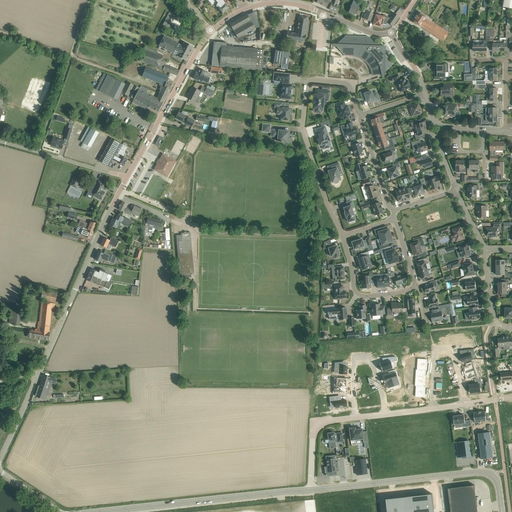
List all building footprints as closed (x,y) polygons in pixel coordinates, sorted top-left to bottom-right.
[(207,0),(212,5),(214,4),(215,4),(223,14),(229,8),(225,4),(227,2),(224,0),(207,0)] [(329,10),(337,12),(340,6),(336,5),(338,0),(332,0),(331,5),(329,10)] [(511,0),(504,0),(503,7),(508,8),(511,8),(511,0)] [(349,12),(356,15),(359,8),(360,4),(353,1),(351,7),(349,12)] [(368,9),(364,19),(370,21),(373,14),(372,14),(373,11),(368,9)] [(393,12),(390,16),(391,16),(390,18),(384,15),(383,17),(375,15),(373,25),(382,27),(382,24),(387,25),(387,23),(392,26),(399,17),(393,12)] [(421,27),(427,31),(433,23),(426,19),(427,17),(419,12),(412,22),(420,27),(421,27)] [(230,24),(238,38),(255,28),(247,14),(230,24)] [(309,18),(299,16),(298,20),(297,20),(295,33),(287,32),(286,39),(305,42),(309,18)] [(433,23),(427,31),(443,41),(448,33),(433,23)] [(177,56),(186,61),(193,47),(184,42),(182,46),(164,36),(159,46),(177,55),(177,56)] [(335,44),(335,47),(336,47),(344,56),(346,56),(346,55),(348,55),(348,56),(348,55),(353,56),(358,57),(361,59),(361,58),(365,61),(365,62),(365,61),(369,65),(368,65),(369,65),(371,70),(372,75),(382,74),(384,74),(384,72),(393,64),(385,54),(385,46),(377,46),(368,37),(367,38),(366,37),(345,36),(336,44),(335,44)] [(214,42),(211,66),(262,70),(264,50),(251,49),(251,41),(227,43),(214,42)] [(146,47),(140,62),(158,68),(161,60),(162,57),(156,54),(157,51),(146,47)] [(284,52),(275,50),(272,64),(282,65),(284,52)] [(167,64),(164,71),(177,76),(179,71),(167,64)] [(434,71),(434,78),(440,77),(440,79),(445,79),(445,73),(448,73),(448,65),(436,65),(436,71),(434,71)] [(145,67),(141,77),(160,84),(159,85),(161,86),(159,89),(161,91),(160,93),(166,96),(173,81),(167,79),(167,77),(145,67)] [(196,72),(193,78),(201,82),(202,80),(207,83),(209,78),(211,75),(205,72),(206,71),(200,69),(198,73),(196,72)] [(274,73),(273,81),(283,82),(283,84),(282,89),(279,89),(279,93),(282,93),(281,98),(283,98),(282,100),(289,100),(289,99),(290,99),(291,94),(292,90),(291,90),(292,85),(288,84),(288,82),(289,82),(290,74),(274,73)] [(390,77),(391,80),(391,81),(396,80),(399,88),(400,88),(401,92),(405,90),(405,89),(410,88),(408,81),(405,81),(404,78),(399,80),(398,74),(390,77)] [(125,84),(108,75),(99,92),(117,100),(121,93),(133,98),(133,100),(132,102),(146,109),(148,107),(158,112),(166,97),(166,96),(160,93),(157,99),(146,93),(148,89),(141,85),(140,88),(127,82),(123,90),(122,90),(125,84)] [(452,91),(452,84),(443,84),(443,88),(442,88),(442,91),(440,91),(440,96),(445,96),(445,98),(450,98),(450,91),(452,91)] [(207,89),(204,94),(210,97),(215,87),(212,85),(211,87),(208,86),(207,89)] [(191,91),(187,98),(195,102),(198,96),(200,91),(192,87),(190,91),(191,91)] [(313,103),(314,104),(313,109),(315,109),(315,110),(316,112),(317,112),(319,112),(320,111),(321,110),(322,110),(323,105),(326,104),(326,102),(327,96),(329,96),(330,92),(321,91),(320,96),(315,95),(314,101),(313,100),(313,101),(314,101),(313,103)] [(360,93),(362,100),(366,99),(367,103),(374,101),(374,102),(379,100),(377,93),(372,94),(371,92),(364,94),(364,92),(360,93)] [(274,108),(277,108),(277,115),(281,115),(281,120),(289,120),(290,109),(282,108),(282,103),(274,102),(274,108)] [(347,116),(350,115),(347,105),(345,106),(344,102),(337,104),(338,108),(341,118),(344,117),(344,119),(348,118),(347,116)] [(410,113),(412,117),(416,115),(421,113),(418,103),(413,105),(413,104),(409,106),(411,113),(410,113)] [(443,106),(443,116),(447,116),(447,115),(450,115),(450,117),(455,117),(455,111),(457,111),(457,105),(445,105),(445,106),(443,106)] [(179,112),(176,118),(182,121),(186,123),(185,123),(191,127),(195,121),(188,117),(188,118),(185,116),(179,112)] [(372,125),(373,126),(380,123),(384,122),(382,116),(384,116),(383,113),(374,116),(374,119),(371,120),(371,122),(371,123),(372,125)] [(415,128),(416,131),(426,127),(425,124),(424,123),(423,122),(421,123),(420,120),(410,123),(412,128),(413,128),(413,129),(415,128)] [(354,136),(358,134),(355,126),(353,127),(352,122),(346,124),(340,126),(343,133),(344,132),(347,131),(349,137),(350,137),(351,140),(355,138),(354,136)] [(373,126),(374,131),(382,129),(380,123),(373,126)] [(271,124),(263,124),(262,132),(270,133),(271,124)] [(319,136),(318,137),(319,139),(318,140),(320,145),(322,145),(323,149),(328,148),(326,143),(330,142),(328,136),(325,126),(318,129),(319,129),(321,134),(319,134),(319,136)] [(89,147),(96,132),(86,127),(79,142),(89,147)] [(426,127),(416,131),(417,133),(415,134),(415,135),(414,135),(416,140),(426,137),(425,134),(426,133),(427,132),(427,130),(426,127)] [(374,131),(376,137),(384,135),(382,129),(374,131)] [(277,130),(272,130),(272,135),(278,136),(278,142),(280,142),(282,143),(283,142),(287,143),(288,142),(291,142),(291,137),(288,136),(289,131),(279,131),(277,131),(277,130)] [(384,135),(376,137),(378,143),(386,140),(389,139),(387,134),(384,135)] [(155,145),(158,147),(163,138),(159,136),(155,145)] [(53,137),(51,146),(62,149),(64,141),(53,137)] [(124,153),(119,150),(122,145),(112,139),(99,161),(110,167),(114,160),(123,166),(127,159),(122,156),(124,153)] [(384,147),(385,150),(394,147),(393,144),(392,144),(390,139),(389,139),(386,140),(378,143),(378,144),(379,146),(380,149),(384,147)] [(417,149),(419,153),(428,150),(425,142),(420,144),(418,140),(411,143),(414,151),(417,149)] [(354,141),(347,143),(349,147),(352,146),(356,157),(363,155),(359,143),(355,144),(354,141)] [(504,142),(490,142),(490,161),(498,161),(498,156),(496,156),(496,150),(504,150),(504,142)] [(394,147),(385,150),(386,150),(387,153),(382,155),(385,163),(389,161),(389,163),(395,161),(393,156),(394,155),(393,152),(396,151),(394,147)] [(157,164),(154,170),(168,177),(176,162),(163,154),(159,160),(158,159),(156,163),(157,164)] [(415,157),(416,161),(419,160),(421,166),(424,165),(425,168),(427,167),(432,166),(430,158),(422,160),(421,155),(415,157)] [(456,172),(459,172),(466,172),(466,169),(464,169),(464,161),(456,161),(456,172)] [(467,162),(467,170),(470,170),(470,169),(475,169),(475,173),(479,173),(479,161),(470,161),(470,162),(467,162)] [(355,164),(357,171),(359,170),(362,179),(370,177),(369,173),(370,173),(369,169),(368,169),(367,166),(362,167),(361,162),(355,164)] [(492,167),(492,179),(493,179),(497,179),(502,179),(502,171),(503,171),(503,162),(497,162),(497,167),(492,167)] [(331,170),(328,171),(332,183),(334,182),(335,183),(336,184),(338,183),(339,182),(339,180),(340,180),(338,174),(342,172),(339,163),(329,166),(331,170)] [(387,169),(390,179),(391,179),(391,180),(395,178),(395,177),(399,176),(397,168),(400,167),(398,163),(392,165),(393,168),(387,169)] [(429,185),(431,190),(437,188),(437,186),(440,185),(438,176),(430,179),(430,180),(427,181),(428,186),(429,185)] [(70,186),(77,189),(81,180),(74,177),(70,186)] [(364,186),(368,199),(377,197),(376,192),(377,192),(376,189),(375,190),(373,185),(369,186),(369,185),(370,184),(369,180),(362,182),(363,186),(364,186)] [(94,190),(96,191),(93,196),(101,200),(105,192),(102,191),(104,188),(105,184),(99,181),(94,190)] [(413,187),(416,196),(424,193),(422,185),(413,187)] [(468,190),(468,198),(476,198),(476,190),(479,190),(479,186),(467,186),(467,190),(468,190)] [(406,187),(401,189),(405,201),(408,200),(407,199),(410,198),(409,196),(412,195),(410,188),(407,188),(406,187)] [(405,201),(401,189),(395,191),(395,192),(391,194),(394,201),(398,200),(398,202),(401,201),(401,202),(405,201)] [(126,208),(128,204),(121,201),(117,209),(124,212),(122,215),(129,218),(131,214),(132,215),(133,214),(138,216),(142,209),(134,205),(132,211),(126,208)] [(351,201),(347,203),(348,207),(344,208),(345,213),(346,218),(347,217),(348,222),(355,220),(351,208),(353,208),(351,201)] [(371,205),(375,216),(383,213),(379,202),(371,205)] [(477,206),(477,211),(478,211),(478,218),(486,218),(486,211),(487,211),(487,206),(477,206)] [(69,212),(67,218),(76,221),(78,215),(69,212)] [(110,225),(119,229),(121,226),(119,225),(120,222),(122,223),(121,223),(128,226),(131,222),(124,219),(124,217),(120,216),(120,217),(117,216),(115,219),(113,218),(110,225)] [(146,223),(144,241),(146,241),(147,237),(153,237),(153,233),(148,232),(149,226),(160,229),(160,227),(161,227),(162,221),(148,218),(147,223),(146,223)] [(77,227),(82,229),(83,227),(87,229),(86,230),(90,232),(93,233),(97,224),(91,221),(89,225),(84,223),(80,221),(77,227)] [(485,228),(485,233),(488,233),(488,237),(497,237),(497,232),(501,232),(501,223),(493,223),(493,227),(493,228),(492,228),(485,228)] [(75,233),(90,239),(93,233),(90,232),(86,230),(87,229),(83,227),(82,229),(78,228),(75,233)] [(452,230),(454,236),(452,237),(452,239),(452,240),(454,241),(456,240),(456,242),(465,239),(463,234),(462,232),(463,231),(461,227),(452,230)] [(379,235),(380,238),(390,235),(390,234),(391,233),(390,231),(389,230),(388,229),(382,231),(381,228),(374,230),(376,236),(379,235)] [(181,235),(176,235),(177,242),(179,241),(182,278),(191,277),(191,274),(194,273),(190,236),(190,232),(186,233),(186,232),(184,232),(184,233),(181,233),(181,235)] [(390,235),(380,238),(381,242),(378,243),(380,249),(387,247),(385,244),(392,242),(392,240),(393,239),(392,237),(391,236),(390,235)] [(353,247),(354,249),(364,246),(363,244),(367,243),(368,246),(372,245),(369,237),(365,239),(366,240),(362,241),(362,239),(352,242),(352,244),(351,244),(352,248),(353,247)] [(104,238),(100,245),(106,248),(108,244),(111,245),(116,247),(119,241),(111,238),(110,240),(104,238)] [(411,244),(413,250),(425,246),(424,241),(423,241),(422,238),(414,240),(415,243),(411,244)] [(339,254),(340,254),(337,245),(332,247),(330,240),(324,242),(324,249),(326,249),(327,253),(330,253),(331,257),(334,256),(335,259),(339,257),(339,254)] [(459,247),(461,251),(460,251),(461,254),(462,253),(463,258),(471,255),(468,244),(459,247)] [(387,247),(380,249),(381,252),(381,253),(385,252),(387,258),(397,255),(397,253),(396,253),(395,249),(392,250),(390,246),(389,247),(387,247)] [(425,246),(413,250),(414,256),(418,255),(419,257),(428,255),(427,252),(425,246)] [(98,251),(94,259),(101,262),(102,258),(110,262),(113,254),(105,251),(104,254),(98,251)] [(367,256),(369,255),(368,252),(363,253),(364,257),(358,259),(361,270),(362,270),(362,271),(366,270),(366,269),(370,267),(367,256)] [(387,258),(383,259),(385,265),(386,269),(387,269),(390,268),(397,266),(395,262),(398,261),(397,257),(398,257),(397,255),(387,258)] [(418,264),(420,272),(428,270),(426,264),(429,263),(428,258),(419,260),(420,264),(418,264)] [(473,270),(472,267),(473,267),(472,263),(463,264),(465,276),(474,275),(473,270)] [(334,267),(332,268),(333,280),(335,280),(336,280),(345,279),(343,267),(334,267)] [(91,269),(89,274),(103,280),(107,281),(108,278),(106,278),(108,274),(104,273),(105,271),(100,269),(99,272),(91,269)] [(428,270),(420,272),(423,280),(424,279),(425,282),(434,280),(432,274),(429,275),(428,270)] [(385,277),(382,277),(383,288),(387,288),(387,287),(389,287),(389,280),(391,280),(391,278),(391,273),(385,274),(385,277)] [(89,274),(86,280),(94,283),(98,285),(99,284),(104,287),(107,281),(103,280),(89,274)] [(379,274),(373,275),(373,276),(373,280),(373,281),(377,281),(377,288),(379,288),(380,289),(383,288),(382,277),(379,278),(379,274)] [(394,277),(397,285),(406,282),(403,275),(394,277)] [(364,280),(361,281),(362,288),(363,288),(363,289),(366,289),(366,288),(371,287),(370,280),(373,280),(373,276),(370,276),(364,276),(364,280)] [(501,282),(498,282),(498,288),(507,288),(510,288),(510,284),(509,284),(509,279),(501,279),(501,282)] [(436,280),(430,282),(431,285),(425,287),(427,293),(435,290),(435,291),(440,289),(440,288),(440,286),(437,285),(436,280)] [(465,283),(462,284),(462,287),(466,287),(467,291),(476,289),(475,281),(465,283)] [(342,299),(342,298),(346,298),(346,291),(343,291),(342,285),(335,286),(335,292),(335,300),(342,299)] [(507,288),(498,288),(498,294),(501,294),(502,297),(509,297),(509,292),(507,292),(507,288)] [(43,290),(41,299),(55,303),(57,293),(43,290)] [(428,301),(429,308),(439,306),(437,299),(436,299),(435,294),(429,296),(430,301),(428,301)] [(464,301),(467,300),(468,306),(479,304),(478,297),(475,298),(475,296),(464,297),(464,301)] [(407,308),(404,309),(404,315),(415,314),(414,305),(414,299),(406,299),(407,304),(407,308)] [(28,337),(49,340),(50,333),(49,333),(53,309),(55,310),(56,304),(43,302),(40,322),(38,322),(37,332),(29,331),(28,337)] [(385,307),(386,314),(386,317),(390,316),(390,313),(401,312),(401,313),(402,313),(401,303),(395,304),(395,303),(391,303),(391,307),(390,308),(390,306),(385,307)] [(372,305),(371,305),(372,316),(373,316),(380,315),(386,314),(385,307),(385,306),(379,306),(379,304),(375,305),(375,304),(372,304),(372,305)] [(357,319),(365,318),(365,322),(370,321),(369,313),(366,314),(365,305),(359,306),(359,310),(356,310),(357,319)] [(347,319),(346,308),(338,308),(338,309),(337,309),(337,306),(325,308),(326,315),(328,315),(339,314),(339,320),(347,319)] [(440,309),(438,309),(439,313),(431,314),(433,322),(443,320),(442,315),(446,314),(447,315),(452,314),(450,307),(440,309)] [(470,312),(469,312),(470,316),(471,316),(471,320),(477,319),(477,318),(481,318),(480,310),(478,311),(477,308),(477,307),(469,308),(470,312)] [(9,318),(9,323),(10,323),(19,324),(21,313),(12,312),(11,318),(9,318)] [(507,350),(505,336),(502,336),(502,338),(498,339),(499,347),(504,347),(504,348),(503,349),(504,350),(507,350)] [(461,355),(460,356),(462,362),(477,358),(474,349),(465,350),(467,353),(461,355)] [(380,364),(379,364),(382,371),(392,368),(391,363),(397,360),(396,357),(385,358),(386,362),(383,363),(380,364)] [(335,363),(334,368),(337,368),(337,374),(346,374),(347,366),(345,366),(342,366),(342,362),(335,363)] [(468,366),(464,368),(465,370),(466,373),(475,370),(473,362),(467,364),(468,366)] [(389,375),(384,376),(386,382),(397,378),(394,370),(388,372),(389,375)] [(475,370),(466,373),(467,376),(468,379),(472,378),(472,381),(474,380),(478,379),(475,370)] [(511,371),(500,373),(501,381),(511,380),(511,371)] [(44,375),(36,397),(41,398),(46,400),(47,395),(45,394),(47,389),(49,390),(50,386),(52,383),(55,384),(57,379),(48,377),(44,375)] [(333,380),(333,385),(346,386),(346,385),(347,385),(347,380),(345,380),(341,380),(341,378),(340,378),(334,377),(333,377),(333,380)] [(397,378),(386,382),(386,383),(386,382),(388,388),(392,386),(393,389),(400,387),(397,378)] [(470,385),(471,393),(481,392),(480,389),(480,387),(480,384),(481,384),(481,383),(482,382),(480,378),(478,379),(474,380),(475,380),(476,383),(476,384),(475,384),(470,385)] [(333,385),(332,393),(340,394),(340,392),(345,392),(346,386),(333,385)] [(338,396),(329,397),(330,401),(330,404),(335,403),(335,407),(335,408),(347,406),(346,400),(341,400),(339,401),(338,396)] [(479,412),(474,412),(475,422),(480,422),(486,421),(486,420),(485,411),(482,412),(482,411),(478,411),(479,412)] [(464,415),(453,416),(453,418),(453,421),(454,421),(454,424),(463,423),(463,427),(472,426),(471,420),(465,421),(464,415)] [(355,428),(349,428),(351,440),(363,439),(363,443),(368,442),(367,431),(362,432),(362,429),(355,430),(355,428)] [(328,440),(325,440),(325,443),(329,443),(330,448),(332,448),(333,448),(336,448),(335,442),(338,442),(343,441),(342,433),(337,434),(334,435),(334,433),(334,432),(333,433),(332,431),(329,432),(329,433),(328,433),(328,440)] [(489,432),(478,434),(481,459),(493,457),(489,432)] [(463,458),(471,457),(469,441),(456,442),(458,458),(463,457),(463,458)] [(328,472),(328,476),(337,475),(336,468),(338,468),(338,469),(339,469),(338,461),(337,461),(337,462),(335,462),(334,455),(326,456),(327,467),(325,467),(324,467),(325,473),(328,472)] [(355,460),(357,475),(367,474),(365,459),(355,460)] [(477,511),(475,485),(450,488),(453,511),(477,511)] [(433,494),(385,499),(385,511),(434,511),(434,503),(433,494)] [(369,511),(367,496),(347,498),(348,511),(369,511)] [(348,511),(347,498),(327,500),(327,511),(348,511)]
